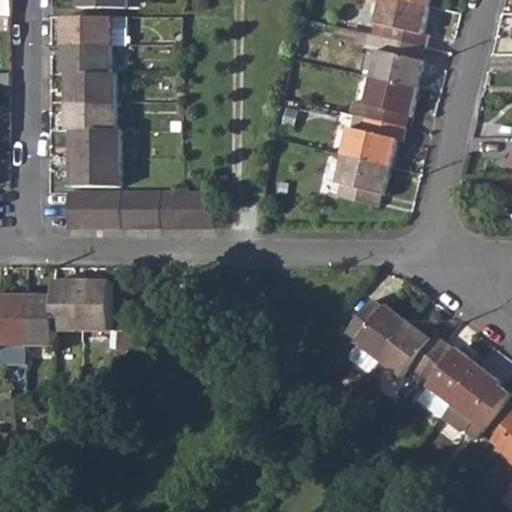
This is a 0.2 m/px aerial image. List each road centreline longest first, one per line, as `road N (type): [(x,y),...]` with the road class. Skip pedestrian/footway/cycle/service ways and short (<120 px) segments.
road 1 (residential): [(28,256),(440,255)]
road 2 (residential): [(489,0),(439,215),(440,255)]
road 3 (residential): [(29,0),(28,256)]
